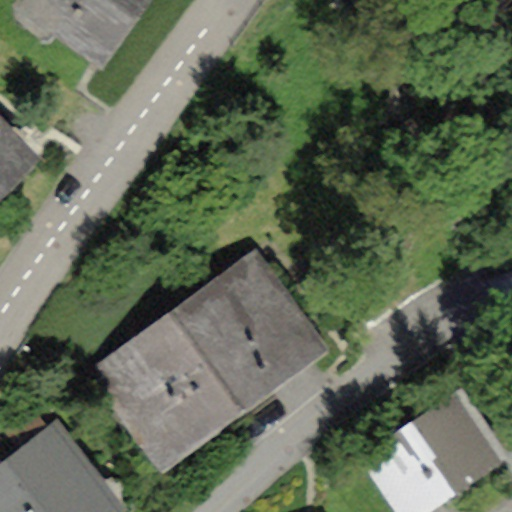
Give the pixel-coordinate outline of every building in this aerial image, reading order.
[(96,48),(130,0),(42,0),(38,6),(96,48)] [(0,171),(19,152),(0,133),(0,171)] [(106,374),(160,447),(304,341),(250,268),(106,374)] [(435,476),(487,442),(459,401),(372,460),(408,511),(443,488),(435,476)] [(0,474),(0,511),(94,511),(106,504),(51,434),(0,474)]
